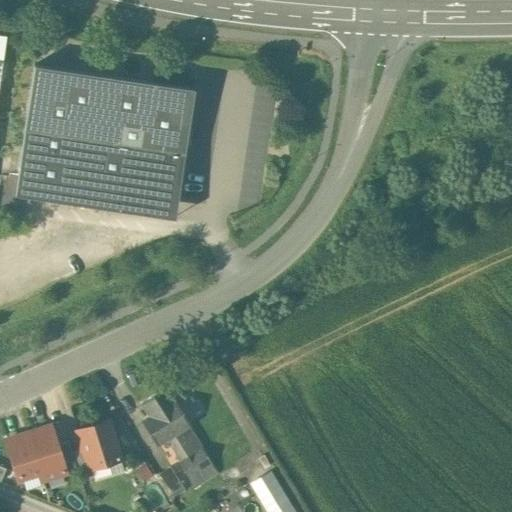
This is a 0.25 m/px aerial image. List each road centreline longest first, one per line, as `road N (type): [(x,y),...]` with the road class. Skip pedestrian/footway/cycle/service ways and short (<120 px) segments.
road 1 (residential): [(0,393),(286,257),(344,180),(378,81),(388,13)]
road 2 (secondary): [(388,13),(224,0)]
road 3 (secondary): [(388,13),(511,9)]
